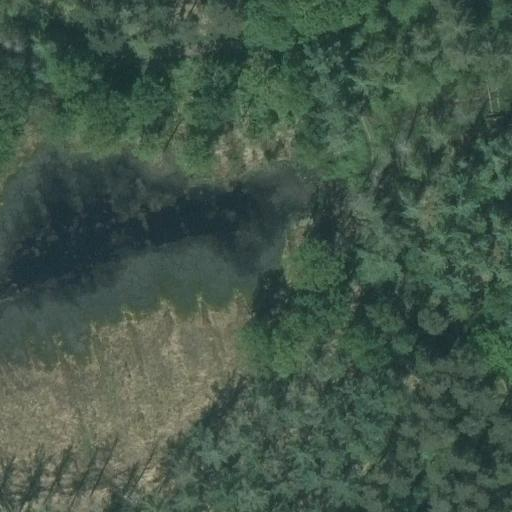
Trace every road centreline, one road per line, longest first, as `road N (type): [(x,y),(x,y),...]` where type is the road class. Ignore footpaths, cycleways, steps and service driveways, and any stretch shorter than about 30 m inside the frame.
road 1 (track): [(0,491),(126,476),(262,366),(411,274)]
road 2 (track): [(323,511),(392,384),(413,253),(511,396)]
road 3 (track): [(377,0),(335,46),(413,253)]
road 4 (track): [(84,0),(108,15),(202,41),(317,47),(341,38)]
road 5 (track): [(0,109),(108,15)]
